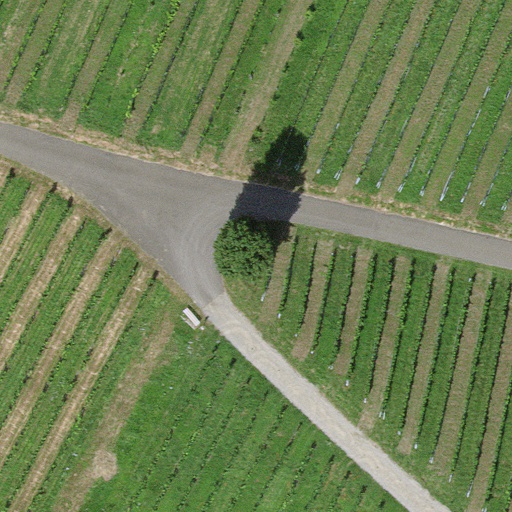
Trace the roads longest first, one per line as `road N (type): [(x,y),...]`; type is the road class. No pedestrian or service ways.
road 1 (unclassified): [(511,247),(164,186),(0,133)]
road 2 (track): [(164,186),(174,239),(215,297),(442,511)]
